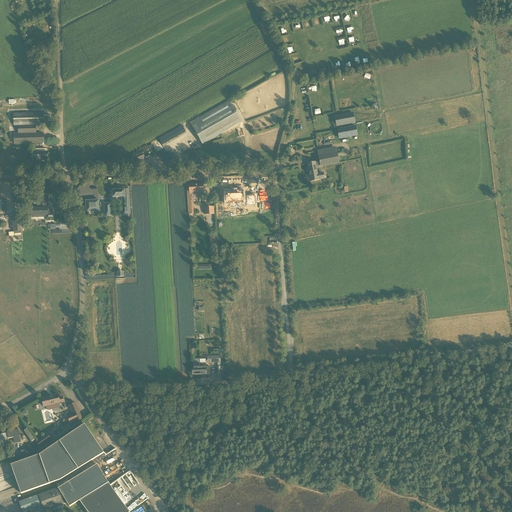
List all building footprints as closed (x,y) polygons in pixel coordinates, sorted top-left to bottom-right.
[(234,106),(232,107),(229,101),(190,123),(202,144),(241,122),(235,112),(237,111),(234,106)] [(36,133),(36,125),(44,125),(43,113),(13,114),(14,125),(18,125),(18,134),(14,134),(14,144),(44,143),(44,133),(36,133)] [(353,113),(335,117),(337,126),(355,122),(353,113)] [(339,139),(357,135),(355,126),(337,130),(339,139)] [(175,139),(171,132),(159,139),(163,146),(175,139)] [(147,151),(154,148),(152,145),(142,150),(143,152),(131,158),(134,164),(150,156),(147,151)] [(47,152),(46,152),(46,149),(35,149),(35,152),(35,160),(47,160),(47,152)] [(173,161),(177,161),(177,152),(165,153),(165,165),(173,164),(173,161)] [(318,156),(319,161),(308,164),(309,170),(308,171),(310,182),(319,180),(319,179),(323,179),(322,173),(317,174),(316,167),(320,166),(338,163),(336,153),(318,156)] [(204,192),(203,189),(203,184),(189,184),(189,189),(187,189),(188,214),(193,214),(192,200),(190,200),(190,193),(204,192)] [(130,208),(129,192),(129,187),(120,188),(120,190),(118,190),(117,190),(112,190),(113,197),(122,197),(123,208),(130,208)] [(246,190),(228,191),(229,205),(233,205),(233,208),(243,208),(242,204),(247,204),(247,203),(250,203),(250,206),(259,206),(258,196),(249,196),(249,199),(247,199),(246,190)] [(49,210),(48,196),(43,196),(43,207),(31,208),(31,214),(48,214),(48,221),(53,221),(53,209),(49,210)] [(99,200),(86,201),(86,212),(99,211),(99,200)] [(22,231),(21,224),(21,219),(13,220),(14,232),(22,231)] [(221,366),(220,362),(221,362),(221,355),(216,356),(207,356),(207,363),(218,362),(218,366),(221,366)] [(194,367),(192,367),(193,375),(201,374),(201,367),(200,367),(200,363),(194,363),(194,367)] [(210,367),(206,367),(206,363),(200,363),(200,367),(201,367),(201,374),(206,374),(210,374),(210,367)] [(42,399),(44,407),(64,402),(63,397),(59,398),(58,395),(42,399)] [(70,424),(78,421),(82,419),(75,403),(70,405),(73,412),(66,415),(70,424)] [(11,465),(18,487),(21,494),(60,480),(104,453),(84,424),(39,455),(11,465)] [(47,434),(36,442),(35,439),(28,428),(24,431),(39,452),(42,449),(40,447),(51,439),(47,434)] [(13,438),(14,443),(21,442),(20,436),(19,429),(7,432),(7,433),(8,439),(13,438)] [(97,465),(93,467),(59,488),(68,503),(70,506),(80,500),(88,511),(129,511),(110,485),(108,483),(109,483),(108,483),(108,482),(97,465)] [(59,488),(58,488),(23,500),(19,502),(20,505),(20,506),(22,511),(40,511),(63,504),(68,503),(59,488)]
